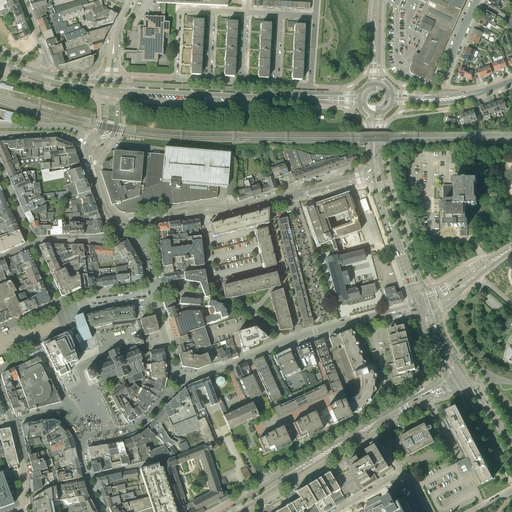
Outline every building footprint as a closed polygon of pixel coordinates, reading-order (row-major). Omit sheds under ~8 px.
[(5,0),(7,5),(3,7),(4,10),(7,9),(10,8),(18,4),(16,0),(5,0)] [(41,6),(46,4),(45,1),(50,0),(28,0),(32,10),(33,10),(41,6)] [(46,4),(41,6),(33,10),(37,21),(56,14),(52,7),(50,3),(52,3),(51,0),(50,0),(45,1),(46,4)] [(82,6),(88,4),(87,0),(80,0),(54,8),(56,14),(60,12),(82,5),(82,6)] [(82,6),(84,12),(85,15),(88,28),(95,28),(99,27),(99,26),(113,23),(117,15),(110,11),(109,4),(107,5),(105,0),(100,0),(88,4),(82,6)] [(462,10),(440,0),(422,0),(426,2),(421,15),(424,16),(435,21),(434,22),(453,31),(462,10)] [(440,0),(462,10),(466,0),(440,0)] [(501,0),(500,0),(491,0),(490,2),(492,2),(490,5),(500,11),(501,8),(498,6),(501,0)] [(165,13),(165,4),(162,3),(161,17),(143,16),(143,26),(138,26),(136,53),(136,54),(142,55),(141,61),(157,62),(158,55),(163,56),(164,38),(169,39),(169,26),(170,26),(170,22),(166,22),(164,22),(165,13)] [(18,4),(10,8),(7,9),(10,14),(12,14),(14,19),(23,15),(18,4)] [(84,12),(82,6),(82,5),(60,12),(63,22),(85,15),(84,12)] [(482,18),(489,22),(491,16),(495,18),(496,16),(487,11),(485,14),(484,13),(482,16),(483,16),(482,18)] [(39,27),(44,25),(45,27),(52,24),(57,23),(62,22),(63,22),(60,12),(56,14),(37,21),(39,27)] [(23,15),(14,19),(16,24),(25,21),(23,15)] [(424,16),(419,27),(430,32),(423,48),(441,56),(453,31),(434,22),(435,21),(424,16)] [(489,22),(482,18),(481,21),(480,20),(478,24),(486,27),(489,22)] [(203,21),(194,20),(194,23),(193,39),(202,39),(203,21)] [(9,31),(10,33),(27,27),(25,21),(16,24),(17,27),(11,30),(9,31)] [(59,29),(67,27),(65,22),(62,23),(62,22),(57,23),(52,24),(45,27),(44,25),(39,27),(42,33),(46,31),(46,32),(52,30),(52,31),(54,30),(53,28),(58,26),(59,29)] [(237,22),(228,22),(228,25),(227,40),(236,41),(237,22)] [(271,24),(261,23),(261,26),(260,42),(270,43),(271,24)] [(63,36),(64,36),(76,32),(74,25),(67,27),(59,29),(58,26),(53,28),(54,30),(52,31),(52,30),(46,32),(46,31),(42,33),(45,42),(63,36)] [(304,26),(295,25),(295,28),(294,43),(303,44),(304,26)] [(10,33),(15,41),(30,35),(27,27),(10,33)] [(88,45),(104,40),(111,27),(87,34),(87,35),(67,42),(65,43),(63,43),(66,52),(88,45)] [(484,40),(487,41),(488,40),(485,39),(485,38),(481,36),(482,33),(489,36),(490,32),(484,29),(479,27),(477,31),(475,30),(473,33),(474,34),(473,36),(480,39),(484,40)] [(67,42),(87,35),(87,34),(83,29),(76,32),(64,36),(67,42)] [(47,49),(63,43),(65,43),(63,36),(45,42),(47,49)] [(480,39),(473,36),(472,38),(471,38),(470,41),(478,44),(480,39)] [(193,39),(192,49),(192,57),(201,57),(202,39),(193,39)] [(104,40),(88,45),(91,51),(99,49),(104,40)] [(227,40),(226,50),(226,58),(235,59),(236,41),(227,40)] [(270,43),(260,42),(259,60),(269,60),(270,43)] [(51,57),(63,53),(66,52),(63,43),(47,49),(51,57)] [(293,61),(303,62),(303,44),(294,43),(293,61)] [(92,56),(90,51),(88,45),(66,52),(67,55),(70,64),(92,56)] [(441,56),(423,48),(420,55),(416,53),(414,58),(412,62),(413,63),(411,67),(411,69),(411,70),(411,71),(411,72),(412,73),(413,74),(414,74),(426,80),(426,81),(426,82),(427,83),(428,83),(429,83),(429,82),(430,82),(441,56)] [(467,51),(466,54),(473,57),(475,51),(467,48),(466,51),(467,51)] [(63,59),(62,57),(67,55),(66,52),(63,53),(51,57),(53,63),(63,59)] [(473,57),(466,54),(465,56),(464,55),(463,59),(471,62),(473,57)] [(58,67),(56,68),(56,69),(57,70),(58,71),(59,71),(60,71),(60,72),(60,71),(62,71),(63,72),(64,72),(65,72),(68,73),(69,73),(72,73),(74,73),(78,74),(79,74),(81,74),(83,73),(84,73),(86,72),(88,71),(89,70),(90,69),(91,68),(91,67),(92,66),(93,64),(93,62),(94,61),(94,60),(94,58),(93,56),(95,55),(96,55),(92,56),(70,64),(65,65),(58,67)] [(498,62),(501,70),(504,69),(504,68),(506,67),(504,60),(506,60),(505,57),(505,58),(504,55),(502,56),(504,60),(498,62)] [(201,57),(192,57),(191,75),(200,75),(201,57)] [(235,59),(226,58),(225,76),(234,77),(235,59)] [(63,59),(53,63),(55,69),(56,68),(58,67),(65,65),(63,59)] [(269,60),(259,60),(258,78),(268,78),(269,60)] [(292,79),(302,80),(303,62),(293,61),(292,79)] [(501,70),(498,62),(492,64),(495,71),(498,70),(498,71),(501,70)] [(464,78),(464,77),(467,71),(464,70),(466,65),(462,64),(459,75),(461,76),(460,77),(464,78)] [(484,68),(487,77),(490,76),(489,74),(492,74),(489,66),(484,68)] [(487,77),(484,68),(478,70),(481,78),(483,77),(484,78),(487,77)] [(467,71),(464,77),(471,80),(473,80),(474,77),(472,77),(473,75),(472,75),(473,72),(470,71),(471,70),(468,69),(467,71)] [(499,99),(496,100),(501,112),(504,110),(507,109),(503,100),(500,101),(499,99)] [(501,112),(496,100),(494,100),(495,103),(492,105),(495,113),(498,112),(498,113),(501,112)] [(495,113),(492,105),(489,106),(488,103),(485,104),(490,116),(493,115),(492,114),(495,113)] [(490,116),(485,104),(482,105),(483,108),(481,109),(484,118),(487,117),(490,116)] [(470,109),(467,110),(471,122),(474,121),(474,120),(477,119),(473,110),(471,111),(470,109)] [(471,122),(467,110),(464,111),(465,113),(460,115),(461,119),(463,118),(465,124),(471,122)] [(11,122),(13,113),(6,111),(3,121),(11,122)] [(50,151),(49,138),(42,139),(43,159),(50,158),(50,156),(49,152),(51,152),(50,151)] [(54,157),(58,157),(58,151),(57,151),(56,138),(49,138),(50,151),(51,152),(49,152),(50,156),(50,158),(51,163),(54,163),(54,157)] [(56,138),(57,151),(58,151),(62,151),(62,148),(73,147),(72,145),(56,138)] [(22,158),(17,159),(20,166),(40,164),(44,163),(43,159),(42,139),(33,139),(34,153),(34,158),(26,158),(22,158)] [(34,158),(34,153),(33,139),(25,140),(26,158),(34,158)] [(5,145),(3,141),(0,141),(0,150),(6,148),(8,153),(9,152),(10,152),(9,150),(9,148),(8,148),(8,144),(5,145)] [(3,141),(5,145),(8,144),(8,148),(9,148),(9,150),(10,152),(10,153),(12,152),(14,152),(14,147),(15,147),(15,141),(3,141)] [(65,154),(76,153),(73,147),(62,148),(62,151),(58,151),(59,157),(59,158),(66,157),(65,154)] [(6,148),(0,150),(0,158),(3,165),(17,159),(16,154),(14,155),(10,156),(9,152),(8,153),(6,148)] [(139,201),(138,212),(165,203),(165,205),(217,198),(218,187),(219,187),(227,188),(226,195),(230,196),(234,196),(236,166),(236,164),(236,163),(235,160),(234,158),(233,157),(232,156),(230,155),(230,153),(230,149),(220,149),(219,152),(165,148),(164,155),(150,154),(149,157),(143,156),(139,201)] [(271,151),(270,149),(264,151),(267,158),(273,156),(271,151)] [(306,178),(295,150),(282,149),(294,182),(306,178)] [(138,212),(139,201),(143,156),(143,154),(123,152),(123,150),(117,150),(117,152),(114,151),(113,158),(109,162),(108,162),(107,162),(105,162),(103,163),(102,165),(102,166),(102,168),(103,172),(100,172),(101,173),(105,186),(111,206),(114,205),(116,208),(118,211),(122,212),(125,213),(129,214),(132,213),(136,212),(138,212)] [(326,171),(321,155),(316,155),(310,155),(309,154),(295,150),(306,178),(326,171)] [(54,157),(54,163),(54,166),(61,165),(63,166),(78,164),(79,162),(76,153),(65,154),(66,157),(59,158),(59,157),(58,157),(54,157)] [(333,169),(328,155),(321,155),(326,171),(333,169)] [(338,167),(334,155),(328,155),(333,169),(338,167)] [(348,155),(334,155),(338,167),(357,160),(355,155),(352,156),(352,155),(348,156),(348,155)] [(20,167),(20,166),(17,159),(3,165),(6,172),(14,169),(20,167)] [(278,166),(282,176),(288,174),(283,159),(276,161),(278,166)] [(278,166),(274,167),(273,164),(270,165),(274,179),(282,176),(278,166)] [(49,169),(41,171),(43,182),(65,178),(66,185),(73,183),(77,182),(86,179),(81,166),(71,168),(66,169),(49,173),(49,169)] [(14,169),(6,172),(9,179),(14,177),(23,173),(20,167),(14,169)] [(14,177),(9,179),(11,184),(22,180),(35,177),(34,172),(25,172),(23,173),(14,177)] [(270,191),(268,184),(266,176),(265,173),(262,174),(263,175),(262,175),(264,180),(260,181),(261,182),(257,183),(258,185),(261,194),(270,191)] [(268,184),(270,191),(277,188),(273,176),(269,178),(268,175),(266,176),(268,184)] [(22,180),(11,184),(14,190),(26,185),(35,184),(35,177),(22,180)] [(261,194),(258,185),(254,187),(252,182),(254,181),(252,178),(247,179),(247,180),(250,187),(249,188),(252,197),(261,194)] [(66,185),(68,191),(69,196),(76,195),(90,192),(86,179),(77,182),(73,183),(66,185)] [(443,201),(439,201),(439,207),(439,210),(446,210),(447,221),(444,221),(444,226),(455,226),(455,227),(458,227),(458,226),(464,226),(464,229),(460,229),(460,237),(467,236),(467,221),(464,221),(464,206),(477,206),(477,200),(474,200),(473,185),(476,185),(476,180),(466,180),(466,179),(464,179),(464,180),(453,180),(453,186),(442,186),(443,201)] [(247,199),(244,190),(243,180),(239,180),(239,189),(240,191),(236,192),(238,202),(239,202),(247,199)] [(250,187),(247,180),(245,181),(244,181),(244,182),(246,189),(244,190),(247,199),(252,197),(249,188),(250,187)] [(26,185),(14,190),(18,199),(28,195),(28,196),(41,194),(39,183),(35,184),(26,185)] [(69,196),(68,191),(55,193),(57,201),(71,201),(92,197),(90,192),(76,195),(69,196)] [(28,195),(18,199),(22,207),(43,199),(55,197),(54,193),(41,194),(28,196),(28,195)] [(314,206),(312,207),(305,209),(306,213),(318,246),(330,241),(331,241),(332,247),(336,246),(334,240),(360,231),(359,228),(349,197),(347,194),(314,206)] [(92,197),(71,201),(72,205),(81,204),(81,206),(90,204),(91,207),(95,205),(92,197)] [(24,214),(46,204),(44,202),(43,199),(22,207),(24,214)] [(0,205),(0,211),(9,208),(7,202),(0,205)] [(46,204),(24,214),(29,224),(32,222),(36,221),(50,221),(53,221),(53,212),(47,213),(46,204)] [(81,204),(72,205),(71,205),(72,210),(70,210),(70,214),(68,214),(68,220),(77,221),(83,221),(87,220),(86,217),(81,218),(81,216),(97,211),(95,205),(91,207),(90,204),(81,206),(81,204)] [(0,217),(11,213),(9,208),(0,211),(0,217)] [(268,210),(210,224),(213,236),(218,234),(218,236),(228,233),(227,232),(236,230),(236,231),(246,228),(246,227),(254,225),(255,226),(264,224),(264,223),(267,222),(268,210)] [(93,215),(98,214),(97,211),(81,216),(81,218),(86,217),(87,220),(90,219),(90,220),(94,219),(93,215)] [(0,223),(14,218),(11,213),(0,217),(0,223)] [(279,226),(288,224),(286,216),(281,217),(282,219),(277,220),(279,226)] [(0,231),(16,224),(14,218),(0,223),(0,231)] [(50,223),(50,226),(50,236),(62,235),(61,220),(58,220),(58,222),(50,223)] [(68,220),(69,235),(76,235),(77,221),(68,220)] [(83,221),(83,226),(84,226),(84,235),(95,235),(95,234),(104,233),(100,220),(87,220),(83,221)] [(50,226),(50,223),(50,221),(36,221),(32,222),(29,224),(32,230),(40,226),(50,226)] [(168,223),(169,229),(176,228),(176,229),(178,229),(178,232),(179,234),(179,235),(183,234),(182,233),(180,222),(168,223)] [(177,232),(176,229),(176,228),(169,229),(168,223),(159,225),(157,227),(158,232),(167,231),(168,231),(169,231),(177,232)] [(10,234),(19,230),(16,224),(0,231),(0,232),(1,235),(9,232),(10,234)] [(50,236),(50,226),(40,226),(32,230),(34,235),(36,236),(50,236)] [(267,228),(256,231),(257,235),(256,235),(258,245),(259,245),(262,254),(260,254),(263,263),(264,263),(265,268),(276,265),(267,228)] [(19,230),(10,234),(9,232),(1,235),(0,232),(0,253),(25,243),(19,230)] [(179,234),(178,232),(177,232),(169,231),(168,231),(167,231),(158,232),(160,242),(162,241),(167,241),(171,241),(170,240),(179,239),(187,239),(187,238),(187,233),(186,233),(183,234),(179,235),(179,234)] [(162,241),(160,242),(159,242),(160,245),(159,245),(160,250),(161,257),(161,263),(162,263),(162,267),(188,263),(189,268),(203,265),(204,265),(204,260),(202,240),(201,240),(201,236),(187,238),(187,239),(179,239),(170,240),(171,241),(167,241),(162,241)] [(93,246),(95,255),(107,256),(112,256),(113,257),(115,257),(114,255),(116,254),(130,247),(126,240),(119,245),(114,248),(93,246)] [(45,253),(54,249),(64,244),(45,244),(39,246),(42,254),(45,253)] [(67,251),(68,251),(65,245),(64,244),(54,249),(45,253),(42,254),(45,261),(67,251)] [(333,256),(325,259),(326,262),(327,262),(337,303),(340,303),(339,302),(342,301),(343,305),(347,303),(348,303),(347,303),(359,300),(360,303),(374,299),(373,294),(377,293),(374,284),(369,285),(363,287),(357,288),(357,289),(345,291),(339,267),(365,260),(362,251),(351,254),(350,251),(348,244),(343,245),(336,247),(336,246),(332,247),(334,251),(332,252),(333,256)] [(88,245),(83,245),(84,256),(85,260),(86,260),(86,268),(92,267),(92,264),(91,262),(88,245)] [(88,245),(89,249),(91,262),(92,264),(97,263),(95,255),(93,246),(88,245)] [(120,259),(126,258),(135,253),(130,247),(116,254),(114,255),(115,257),(113,257),(112,256),(107,256),(95,255),(97,263),(116,260),(120,259)] [(72,249),(68,251),(67,251),(45,261),(48,267),(74,256),(72,249)] [(10,273),(12,278),(14,277),(19,274),(16,268),(23,264),(32,261),(29,252),(27,251),(5,261),(10,273)] [(128,262),(138,258),(135,253),(126,258),(120,259),(121,263),(128,262)] [(79,255),(74,256),(48,267),(51,274),(62,269),(79,262),(79,261),(79,257),(79,255)] [(79,261),(79,262),(80,278),(81,289),(89,288),(88,277),(86,268),(86,260),(85,260),(84,256),(79,257),(79,261)] [(0,262),(0,265),(6,278),(8,277),(9,278),(10,281),(11,280),(10,279),(12,278),(10,273),(5,261),(0,262)] [(16,268),(19,274),(25,272),(36,268),(32,261),(23,264),(16,268)] [(79,262),(62,269),(72,293),(81,289),(80,278),(79,262)] [(99,270),(98,265),(97,263),(92,264),(92,267),(95,287),(102,287),(99,270)] [(188,263),(162,267),(163,276),(190,271),(189,268),(188,263)] [(143,281),(141,264),(128,266),(128,265),(122,266),(115,268),(117,285),(143,281)] [(203,265),(189,268),(190,271),(163,276),(163,279),(165,289),(171,290),(170,280),(185,279),(185,280),(200,283),(205,297),(206,297),(206,298),(207,297),(210,296),(207,282),(203,265)] [(92,267),(86,268),(88,277),(89,288),(95,287),(92,267)] [(36,268),(25,272),(26,274),(22,276),(22,277),(19,278),(20,278),(16,280),(18,284),(39,275),(36,268)] [(115,268),(99,270),(102,287),(117,285),(115,268)] [(62,269),(51,274),(60,295),(61,294),(64,295),(65,296),(72,293),(62,269)] [(276,273),(223,286),(223,287),(225,299),(237,297),(247,294),(253,293),(258,291),(269,290),(281,285),(280,281),(278,281),(276,273)] [(17,292),(18,291),(23,290),(42,281),(39,275),(18,284),(16,280),(14,277),(12,278),(10,279),(11,280),(17,292)] [(14,293),(17,292),(11,280),(10,281),(7,282),(1,284),(0,284),(0,291),(4,301),(12,319),(23,314),(14,293)] [(34,293),(38,291),(45,288),(42,281),(23,290),(24,293),(32,290),(34,293)] [(400,293),(395,294),(394,287),(383,290),(388,307),(401,303),(403,301),(400,293)] [(40,295),(45,304),(48,303),(50,300),(45,288),(38,291),(39,295),(40,295)] [(282,289),(270,294),(279,331),(289,330),(289,333),(290,333),(293,332),(290,322),(291,321),(290,318),(290,317),(289,318),(285,301),(286,301),(285,298),(285,299),(282,289)] [(18,291),(27,312),(31,310),(26,297),(24,293),(23,290),(18,291)] [(18,291),(17,292),(14,293),(23,314),(27,312),(18,291)] [(38,291),(34,293),(39,307),(45,304),(40,295),(39,295),(38,291)] [(26,297),(31,310),(39,307),(34,293),(26,297)] [(166,310),(177,307),(176,306),(175,300),(173,300),(164,303),(166,310)] [(0,323),(12,319),(4,301),(0,303),(0,323)] [(220,315),(221,319),(227,317),(225,311),(226,311),(221,306),(222,305),(215,303),(216,302),(213,302),(209,301),(207,305),(207,306),(213,308),(215,314),(219,313),(220,315)] [(105,310),(86,315),(89,328),(110,322),(112,322),(114,322),(135,319),(133,306),(112,309),(105,310)] [(189,312),(197,312),(198,307),(188,306),(184,307),(177,309),(177,307),(166,310),(169,320),(173,318),(173,319),(177,317),(176,314),(189,310),(189,312)] [(169,320),(174,340),(179,355),(184,353),(184,354),(191,351),(204,347),(204,348),(210,346),(205,328),(203,322),(199,312),(197,312),(189,312),(189,310),(176,314),(177,317),(173,319),(169,320)] [(89,328),(82,314),(74,317),(75,321),(74,321),(77,327),(77,328),(80,333),(84,340),(89,339),(93,337),(89,328)] [(218,315),(206,318),(205,319),(205,321),(207,325),(212,322),(213,323),(219,320),(218,316),(218,315)] [(144,336),(145,336),(159,331),(155,316),(140,320),(144,333),(144,336)] [(503,332),(504,333),(511,322),(511,317),(501,330),(503,332)] [(312,318),(302,320),(304,326),(308,325),(309,327),(314,326),(312,318)] [(401,326),(395,328),(390,329),(394,344),(389,345),(393,363),(387,365),(390,377),(395,385),(405,383),(405,381),(409,380),(409,378),(413,377),(413,375),(420,373),(414,351),(416,351),(413,339),(411,339),(409,328),(402,330),(401,326)] [(243,331),(237,333),(243,353),(248,350),(248,348),(253,346),(252,344),(262,340),(263,340),(263,339),(256,333),(255,332),(255,333),(254,333),(254,334),(253,334),(249,332),(248,330),(243,331)] [(338,377),(341,385),(351,413),(355,412),(359,409),(367,402),(372,391),(372,377),(370,371),(372,371),(370,366),(364,368),(350,330),(329,338),(332,348),(327,350),(328,352),(331,360),(334,369),(338,377)] [(74,366),(77,363),(77,362),(78,361),(76,354),(75,350),(70,338),(68,334),(67,332),(42,345),(43,347),(43,348),(56,373),(59,379),(61,378),(71,373),(69,368),(74,366)] [(140,335),(132,338),(135,345),(140,343),(140,345),(143,344),(141,337),(140,335)] [(226,346),(227,347),(231,359),(238,356),(235,350),(235,347),(232,339),(225,341),(226,344),(228,343),(229,345),(226,346)] [(319,345),(325,343),(323,339),(313,342),(315,347),(319,345)] [(325,343),(319,345),(321,349),(317,351),(318,355),(323,354),(328,352),(327,350),(325,343)] [(309,344),(296,349),(303,367),(306,366),(303,359),(307,357),(311,367),(317,365),(309,344)] [(110,352),(108,353),(109,357),(91,364),(93,368),(85,371),(89,381),(95,379),(95,380),(97,380),(98,380),(98,382),(116,376),(117,378),(118,378),(118,379),(127,375),(128,377),(127,377),(129,384),(138,381),(142,379),(143,377),(142,373),(141,372),(144,371),(144,369),(141,360),(142,360),(142,359),(143,359),(143,358),(143,357),(144,357),(144,356),(144,355),(144,354),(143,353),(143,352),(142,352),(141,351),(140,351),(139,350),(138,351),(138,350),(137,350),(136,346),(119,353),(118,349),(115,350),(115,348),(113,349),(114,349),(111,350),(110,350),(110,352)] [(231,359),(227,347),(225,348),(224,346),(221,347),(222,348),(224,353),(226,360),(231,359)] [(224,353),(222,348),(216,350),(222,362),(226,360),(224,353)] [(151,362),(152,363),(154,363),(154,364),(165,362),(165,357),(164,349),(150,351),(151,359),(151,360),(150,361),(151,362)] [(279,371),(284,381),(300,373),(296,363),(295,364),(292,359),(293,358),(289,349),(273,356),(277,366),(278,365),(280,371),(279,371)] [(184,354),(184,353),(179,355),(182,367),(197,369),(210,364),(208,358),(207,354),(199,357),(192,356),(191,351),(184,354)] [(328,352),(323,354),(324,357),(320,359),(322,364),(326,362),(331,360),(328,352)] [(37,357),(14,368),(15,370),(22,389),(27,405),(29,410),(56,403),(61,402),(40,358),(37,357)] [(253,364),(254,366),(255,368),(265,363),(265,362),(264,359),(263,358),(264,357),(263,357),(261,358),(258,359),(252,361),(253,364)] [(331,360),(326,362),(327,366),(323,367),(325,372),(329,371),(334,369),(331,360)] [(154,363),(152,363),(145,364),(145,374),(145,376),(154,378),(157,379),(167,379),(165,362),(154,364),(154,363)] [(267,367),(266,363),(265,363),(255,368),(256,369),(256,371),(257,372),(256,373),(257,373),(268,368),(267,367)] [(240,380),(252,375),(246,364),(235,368),(238,377),(239,377),(240,380)] [(15,370),(14,368),(8,371),(14,388),(15,391),(22,389),(15,370)] [(270,372),(268,368),(257,373),(258,374),(259,376),(259,377),(259,378),(270,373),(270,372)] [(334,369),(329,371),(330,374),(326,376),(328,381),(332,379),(338,377),(334,369)] [(14,388),(8,371),(2,374),(1,376),(6,391),(14,388)] [(300,374),(306,387),(307,388),(317,383),(313,375),(310,377),(308,372),(306,373),(305,372),(300,374)] [(272,377),(270,373),(259,378),(260,379),(261,381),(262,382),(261,382),(261,383),(272,377)] [(209,378),(212,389),(214,388),(213,384),(216,383),(217,385),(220,386),(223,385),(225,382),(224,378),(220,377),(218,378),(217,375),(218,375),(218,374),(209,378)] [(241,379),(242,381),(243,384),(244,384),(244,385),(254,380),(254,378),(253,376),(252,375),(253,375),(253,374),(252,375),(241,379)] [(154,378),(145,376),(146,379),(165,387),(166,381),(167,379),(157,379),(154,378)] [(274,382),(273,378),(272,377),(261,383),(262,383),(262,384),(263,386),(264,387),(275,382),(274,382)] [(338,377),(332,379),(334,383),(329,384),(331,389),(335,387),(341,385),(338,377)] [(141,385),(142,385),(161,393),(165,387),(146,379),(144,378),(141,385)] [(210,405),(211,406),(218,403),(217,400),(212,389),(209,378),(207,378),(206,378),(207,379),(204,379),(203,379),(204,380),(200,381),(200,380),(200,381),(197,382),(197,381),(196,381),(196,382),(194,383),(193,382),(193,383),(192,384),(185,388),(186,390),(192,405),(195,404),(202,419),(207,417),(204,409),(205,409),(204,407),(210,405)] [(244,385),(246,389),(246,390),(257,385),(257,384),(257,385),(256,383),(255,381),(254,380),(255,380),(254,380),(244,385)] [(276,387),(277,387),(275,383),(275,382),(264,387),(265,389),(266,391),(266,392),(277,387),(276,387)] [(131,400),(134,397),(136,396),(130,389),(125,383),(111,396),(118,410),(121,409),(127,403),(131,400)] [(136,396),(136,395),(137,395),(139,389),(135,384),(130,389),(136,396)] [(141,388),(143,389),(150,394),(157,398),(161,393),(142,385),(141,388)] [(246,390),(248,394),(248,395),(259,390),(259,389),(258,388),(257,386),(257,385),(246,390)] [(341,385),(335,387),(341,403),(338,404),(337,402),(336,402),(337,403),(332,405),(332,404),(332,405),(327,408),(334,422),(349,415),(351,413),(341,385)] [(318,388),(322,397),(324,396),(325,397),(328,395),(323,386),(318,388)] [(137,395),(151,404),(153,404),(157,398),(150,394),(143,389),(141,388),(140,387),(139,389),(137,395)] [(279,391),(277,388),(277,387),(266,392),(266,393),(266,392),(267,394),(268,396),(268,395),(268,397),(279,392),(279,391)] [(15,391),(14,388),(6,391),(9,400),(17,398),(15,391)] [(200,428),(198,421),(192,405),(186,390),(185,388),(182,390),(176,397),(171,401),(170,402),(163,408),(163,409),(174,430),(173,430),(176,435),(179,436),(180,436),(187,433),(197,429),(199,428),(200,428)] [(313,390),(318,400),(321,399),(320,398),(322,397),(318,388),(313,390)] [(27,405),(22,389),(15,391),(17,398),(22,412),(29,410),(27,405)] [(259,390),(248,395),(249,395),(251,400),(261,395),(261,393),(260,391),(259,390)] [(308,393),(312,401),(314,400),(315,401),(318,400),(313,390),(308,393)] [(281,397),(281,396),(279,393),(279,392),(268,397),(269,397),(269,399),(270,401),(271,402),(270,402),(281,397)] [(303,395),(308,404),(311,403),(310,402),(312,401),(308,393),(303,395)] [(143,406),(146,409),(151,404),(137,395),(136,395),(136,396),(134,397),(139,401),(143,406)] [(299,397),(302,406),(304,405),(305,406),(308,404),(303,395),(299,397)] [(131,400),(142,414),(143,413),(146,409),(143,406),(139,401),(134,397),(131,400)] [(294,399),(298,409),(301,408),(300,407),(302,406),(299,397),(294,399)] [(22,412),(17,398),(9,400),(14,414),(17,413),(22,412)] [(229,430),(230,430),(244,423),(258,417),(258,416),(259,415),(256,409),(255,410),(252,403),(230,413),(227,415),(222,402),(221,401),(220,399),(217,400),(218,403),(224,418),(227,425),(229,430)] [(289,402),(293,410),(295,409),(295,410),(298,409),(294,399),(289,402)] [(131,400),(127,403),(138,418),(142,414),(131,400)] [(284,404),(288,413),(291,412),(291,411),(293,410),(289,402),(284,404)] [(124,412),(121,414),(128,424),(138,418),(127,403),(121,409),(122,411),(123,412),(124,412)] [(284,404),(279,406),(283,415),(285,414),(285,415),(288,413),(284,404)] [(283,415),(279,406),(274,408),(278,418),(281,417),(281,416),(283,415)] [(482,484),(485,483),(493,479),(456,406),(445,412),(453,427),(450,429),(456,441),(465,459),(457,463),(456,463),(459,468),(462,474),(472,468),(469,462),(471,462),(474,468),(482,484)] [(174,430),(163,409),(155,419),(161,426),(166,434),(173,430),(174,430)] [(300,420),(293,424),(297,433),(299,432),(302,437),(322,428),(315,413),(305,418),(305,417),(304,417),(305,417),(300,419),(299,419),(300,420)] [(198,421),(200,428),(199,428),(205,444),(206,444),(206,445),(210,443),(217,441),(217,440),(212,428),(206,417),(202,419),(198,421)] [(166,434),(161,426),(155,419),(148,428),(147,429),(162,442),(165,446),(169,453),(171,456),(177,453),(173,445),(176,443),(179,445),(178,446),(181,452),(189,448),(185,440),(172,437),(169,439),(169,438),(166,434)] [(44,441),(43,441),(42,437),(48,435),(60,424),(58,422),(57,421),(56,420),(55,420),(52,420),(51,420),(49,420),(47,420),(40,421),(41,432),(40,432),(41,434),(38,435),(41,444),(42,445),(45,444),(44,441)] [(41,432),(40,421),(33,422),(34,429),(36,439),(33,439),(34,445),(41,444),(38,435),(41,434),(40,432),(41,432)] [(34,429),(33,422),(27,424),(27,426),(28,429),(28,430),(28,431),(29,437),(29,443),(30,446),(34,445),(33,439),(36,439),(34,429)] [(407,433),(399,437),(408,455),(434,442),(428,431),(431,430),(431,429),(432,429),(432,428),(432,427),(431,427),(431,426),(430,426),(429,426),(427,428),(426,426),(425,423),(407,433)] [(43,441),(44,441),(55,436),(58,434),(60,437),(62,435),(64,434),(67,431),(63,427),(60,424),(48,435),(42,437),(43,441)] [(0,430),(0,438),(5,457),(8,468),(18,465),(11,433),(9,428),(0,430)] [(268,435),(258,439),(264,451),(268,449),(270,451),(290,442),(283,428),(273,432),(273,431),(273,432),(268,434),(268,435)] [(147,453),(152,460),(169,453),(165,446),(162,442),(147,429),(143,432),(140,434),(139,435),(144,443),(147,453)] [(49,447),(71,436),(70,434),(67,431),(64,434),(62,435),(60,437),(58,434),(55,436),(44,441),(45,444),(47,450),(50,449),(49,447)] [(133,443),(141,462),(152,460),(147,453),(144,443),(139,435),(135,437),(131,438),(133,443)] [(50,449),(53,456),(59,453),(76,449),(75,449),(75,448),(74,444),(73,441),(72,438),(71,436),(49,447),(50,449)] [(141,462),(133,443),(131,438),(122,442),(126,457),(127,457),(129,465),(141,462)] [(365,460),(361,462),(358,456),(347,462),(351,468),(363,489),(381,478),(393,471),(394,471),(394,470),(393,468),(392,467),(376,440),(359,450),(365,460)] [(118,452),(121,467),(129,465),(127,457),(126,457),(122,442),(115,443),(118,453),(118,452)] [(121,467),(118,452),(118,453),(115,443),(107,445),(111,463),(112,469),(121,467)] [(184,511),(189,509),(189,510),(194,508),(196,511),(203,511),(211,508),(230,499),(226,492),(222,494),(208,451),(212,450),(210,443),(206,445),(193,450),(181,454),(168,460),(163,469),(164,472),(177,511),(184,511)] [(92,447),(97,467),(111,463),(107,445),(92,447)] [(98,472),(97,467),(92,447),(89,448),(87,450),(94,473),(98,472)] [(51,457),(53,456),(50,449),(47,450),(31,455),(28,456),(30,463),(51,457)] [(76,449),(59,453),(59,455),(58,455),(60,465),(55,466),(54,467),(51,467),(52,470),(63,467),(66,465),(65,461),(77,458),(76,449)] [(51,457),(30,463),(33,473),(32,473),(32,474),(47,469),(51,467),(54,467),(51,459),(51,457)] [(66,465),(63,467),(64,469),(73,466),(79,464),(77,458),(65,461),(66,465)] [(145,485),(146,489),(147,493),(149,497),(152,508),(153,511),(177,511),(164,472),(163,469),(168,460),(162,462),(157,464),(150,467),(141,469),(145,485)] [(97,467),(98,472),(112,469),(111,463),(97,467)] [(0,508),(13,503),(19,501),(5,467),(0,467),(0,508)] [(56,471),(63,469),(64,469),(63,467),(56,469),(52,470),(53,472),(52,473),(54,483),(58,482),(56,471)] [(251,478),(246,467),(240,470),(245,481),(251,478)] [(47,469),(32,474),(32,480),(45,475),(49,474),(47,469)] [(58,482),(82,477),(81,472),(70,474),(69,472),(68,472),(64,472),(63,469),(56,471),(58,482)] [(120,473),(121,479),(122,480),(137,477),(136,470),(120,473)] [(54,483),(52,473),(49,474),(45,475),(32,480),(32,483),(33,483),(34,489),(35,489),(35,490),(36,490),(37,490),(41,488),(50,484),(54,483)] [(121,479),(120,473),(105,476),(106,481),(109,481),(109,482),(121,479)] [(301,511),(305,509),(306,510),(335,492),(335,491),(339,489),(329,473),(325,475),(295,492),(296,493),(289,498),(292,503),(277,511),(301,511)] [(108,487),(106,481),(105,476),(99,477),(95,478),(99,489),(108,487)] [(62,485),(58,486),(58,492),(80,489),(80,488),(86,488),(84,482),(76,483),(76,482),(62,485)] [(127,494),(124,484),(116,486),(116,487),(110,488),(110,486),(108,487),(99,489),(103,498),(109,496),(109,499),(127,494)] [(46,490),(38,495),(35,497),(32,499),(33,510),(33,511),(55,511),(55,506),(54,502),(57,501),(56,486),(50,488),(46,490)] [(58,486),(56,486),(57,501),(68,499),(88,495),(86,488),(80,488),(80,489),(58,492),(58,486)] [(109,496),(103,498),(106,508),(108,507),(109,509),(123,503),(126,502),(136,500),(136,497),(134,497),(133,492),(127,494),(109,499),(109,496)] [(88,495),(68,499),(68,504),(75,502),(76,505),(80,504),(86,501),(90,500),(88,495)] [(411,511),(405,498),(403,495),(393,500),(390,495),(382,499),(382,500),(378,502),(377,500),(369,503),(371,505),(364,509),(365,511),(411,511)] [(139,511),(152,508),(149,497),(144,498),(136,500),(126,502),(123,503),(126,509),(119,511),(139,511)] [(67,511),(75,511),(78,511),(93,506),(90,500),(86,501),(80,504),(76,505),(66,507),(66,511),(67,511)] [(123,503),(109,509),(110,511),(119,511),(126,509),(123,503)]
